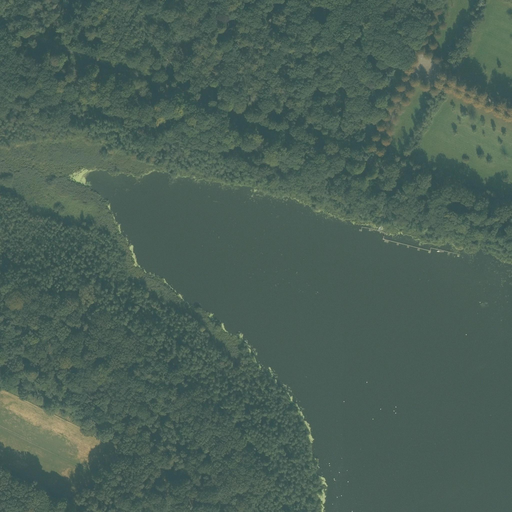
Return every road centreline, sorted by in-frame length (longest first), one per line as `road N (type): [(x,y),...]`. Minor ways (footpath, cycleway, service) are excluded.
road 1 (unclassified): [(0,24),(511,219)]
road 2 (track): [(153,511),(194,441),(185,424),(34,322),(0,310)]
